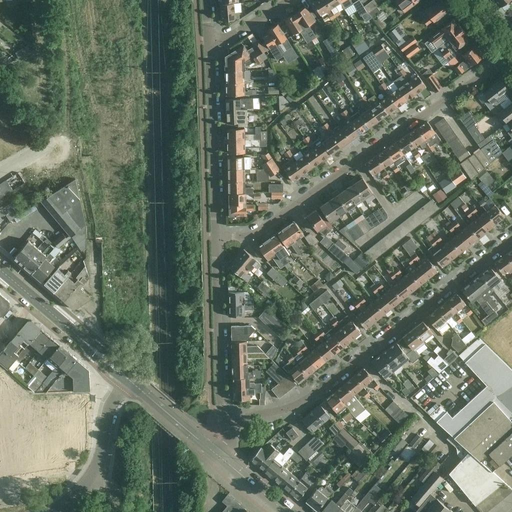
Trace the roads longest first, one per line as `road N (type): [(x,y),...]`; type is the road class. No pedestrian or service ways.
road 1 (residential): [(510,57),(256,232),(215,237)]
road 2 (residential): [(228,424),(309,398),(511,239)]
road 3 (residential): [(215,237),(208,40)]
road 4 (residential): [(228,424),(220,398),(215,237)]
road 5 (tertiary): [(128,381),(0,268)]
